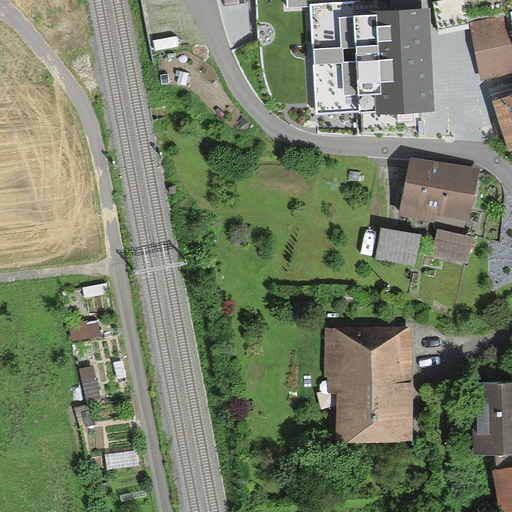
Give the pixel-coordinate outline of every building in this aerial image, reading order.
[(511,20),(510,13),(470,25),(482,84),(511,75),(511,20)] [(356,120),(434,116),(430,34),(430,14),(352,18),(356,120)] [(511,153),(511,98),(493,105),(508,154),(511,153)] [(478,172),(412,159),(401,217),(434,223),(436,214),(469,220),(478,172)] [(473,239),(440,230),(433,256),(467,265),(473,239)] [(413,267),(418,238),(383,233),(378,262),(413,267)] [(412,436),(411,326),(328,327),(328,386),(339,386),(339,436),(412,436)] [(511,380),(476,381),(476,448),(511,448),(511,380)] [(511,461),(495,465),(503,505),(511,503),(511,461)]
